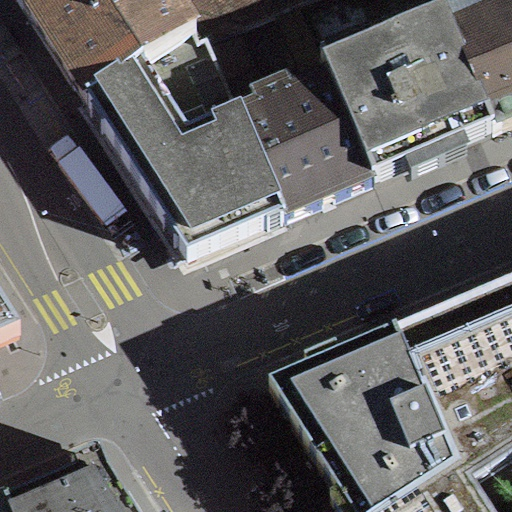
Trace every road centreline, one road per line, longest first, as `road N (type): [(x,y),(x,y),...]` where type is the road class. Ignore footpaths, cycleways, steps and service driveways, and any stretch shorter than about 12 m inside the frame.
road 1 (residential): [(137,379),(511,220)]
road 2 (residential): [(0,152),(137,379)]
road 3 (residential): [(137,379),(217,511)]
road 4 (residential): [(0,437),(137,379)]
